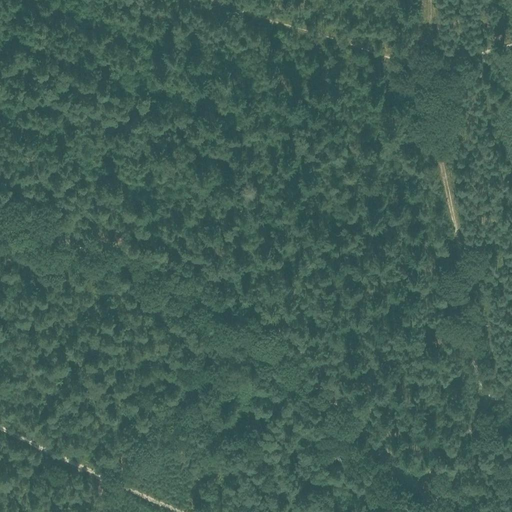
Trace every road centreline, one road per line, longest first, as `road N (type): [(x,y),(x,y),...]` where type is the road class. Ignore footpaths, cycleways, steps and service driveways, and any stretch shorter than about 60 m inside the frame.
road 1 (track): [(490,407),(430,68),(213,0)]
road 2 (tertiary): [(430,511),(190,282),(0,211)]
road 3 (track): [(0,427),(190,511)]
road 4 (track): [(429,0),(430,68),(511,43)]
